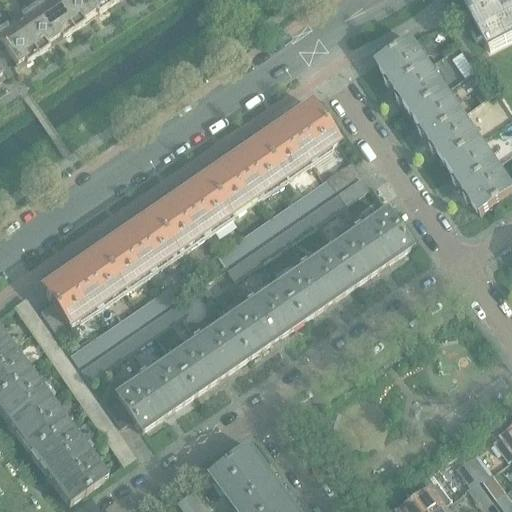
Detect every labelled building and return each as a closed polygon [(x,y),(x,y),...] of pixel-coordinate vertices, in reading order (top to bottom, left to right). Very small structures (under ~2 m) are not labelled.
[(74,34),(56,9),(50,0),(49,0),(32,12),(54,44),(60,39),(62,42),(74,34)] [(89,19),(82,9),(76,0),(50,0),(56,9),(74,34),(85,26),(83,23),(89,19)] [(98,18),(109,10),(102,0),(76,0),(82,9),(89,19),(96,15),(98,18)] [(119,0),(102,0),(109,10),(121,2),(119,0)] [(511,42),(511,0),(499,0),(465,18),(477,41),(482,38),(490,53),(511,42)] [(47,48),(54,44),(32,12),(14,24),(38,59),(49,51),(47,48)] [(26,67),(38,59),(14,24),(0,33),(0,43),(17,68),(24,64),(26,67)] [(446,93),(429,68),(412,45),(411,46),(380,68),(379,68),(378,69),(411,117),(446,93)] [(483,92),(476,97),(483,105),(490,100),(483,92)] [(478,141),(462,117),(446,93),(411,117),(443,164),(478,141)] [(337,149),(310,109),(255,146),(282,186),(337,149)] [(511,189),(478,141),(443,164),(481,219),(483,218),(483,217),(511,197),(511,189)] [(228,223),(282,186),(255,146),(201,183),(228,223)] [(351,169),(327,185),(334,195),(358,179),(351,169)] [(228,223),(201,183),(150,218),(177,258),(228,223)] [(361,184),(339,199),(345,209),(368,194),(361,184)] [(303,217),(334,195),(327,185),(296,207),(303,217)] [(313,232),(339,213),(345,209),(339,199),(306,222),(313,232)] [(277,235),(303,217),(296,207),(270,225),(277,235)] [(177,258),(150,218),(95,256),(123,296),(177,258)] [(409,253),(385,218),(329,256),(354,291),(409,253)] [(287,249),(313,232),(306,222),(280,240),(287,249)] [(249,254),(277,235),(270,225),(242,244),(249,254)] [(259,269),(287,249),(280,240),(252,259),(259,269)] [(223,271),(249,254),(242,244),(216,261),(223,271)] [(69,332),(123,296),(95,256),(42,292),(53,309),(69,332)] [(354,291),(329,256),(275,293),(300,328),(354,291)] [(233,286),(259,269),(252,259),(226,276),(233,286)] [(182,289),(171,297),(176,303),(186,296),(182,289)] [(205,291),(201,294),(206,301),(210,299),(205,291)] [(300,328),(275,293),(224,328),(248,364),(300,328)] [(143,326),(176,303),(171,297),(169,294),(136,316),(143,326)] [(43,331),(25,305),(14,313),(32,339),(43,331)] [(57,341),(69,332),(53,309),(41,317),(57,341)] [(153,341),(179,323),(186,318),(179,309),(147,331),(153,341)] [(117,344),(143,326),(136,316),(110,334),(117,344)] [(194,401),(248,364),(224,328),(170,365),(194,401)] [(61,358),(43,331),(32,339),(50,365),(61,358)] [(127,359),(153,341),(147,331),(120,350),(127,359)] [(78,371),(117,344),(110,334),(71,361),(78,371)] [(0,402),(28,382),(0,344),(0,402)] [(127,359),(120,350),(81,376),(88,385),(127,359)] [(80,384),(61,358),(50,365),(68,391),(80,384)] [(194,401),(170,365),(116,402),(132,424),(141,437),(194,401)] [(65,433),(32,388),(28,382),(0,402),(0,417),(30,459),(65,433)] [(98,410),(80,384),(68,391),(87,418),(98,410)] [(120,432),(132,424),(116,402),(105,410),(120,432)] [(116,436),(98,410),(87,418),(105,444),(116,436)] [(511,420),(489,437),(496,447),(495,448),(508,466),(511,462),(511,420)] [(104,485),(67,434),(65,433),(30,459),(68,511),(84,499),(84,500),(89,497),(88,496),(104,485)] [(134,462),(116,436),(105,444),(123,470),(134,462)] [(294,511),(280,492),(278,489),(279,489),(274,481),(273,482),(251,452),(212,481),(235,511),(294,511)] [(486,478),(472,459),(467,453),(459,459),(464,465),(477,484),(480,484),(481,485),(491,478),(489,476),(486,478)] [(477,484),(464,465),(454,472),(468,491),(465,493),(466,494),(476,487),(475,486),(477,484)] [(494,503),(504,496),(491,478),(481,485),(494,503)] [(431,494),(435,492),(427,481),(406,497),(413,507),(406,511),(442,511),(443,511),(431,494)] [(479,511),(480,511),(490,506),(476,487),(466,494),(479,511)] [(500,511),(511,511),(511,507),(504,496),(494,503),(500,511)] [(182,511),(198,511),(189,499),(178,507),(182,511)]
